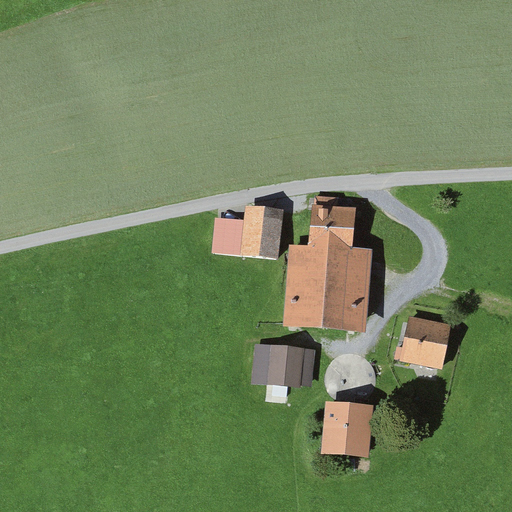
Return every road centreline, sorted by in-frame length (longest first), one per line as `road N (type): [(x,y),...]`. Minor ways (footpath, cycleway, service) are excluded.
road 1 (unclassified): [(0,249),(294,188),(511,175)]
road 2 (track): [(384,269),(511,305)]
